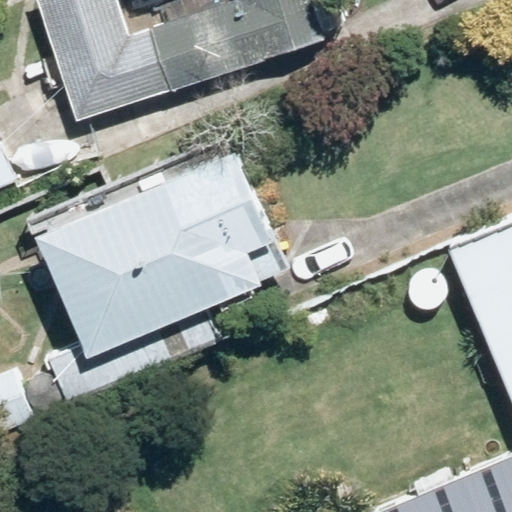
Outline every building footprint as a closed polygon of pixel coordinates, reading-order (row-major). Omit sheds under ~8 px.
[(181,88),(161,28),(138,36),(126,0),(52,0),(91,118),(181,88)] [(181,88),(334,38),(321,0),(244,0),(161,28),(181,88)] [(0,188),(27,177),(0,113),(0,188)] [(79,402),(230,337),(219,309),(280,282),(277,278),(305,267),(255,150),(55,237),(96,331),(55,348),(79,402)] [(511,459),(388,511),(511,511),(511,229),(465,250),(511,358),(511,459)] [(0,375),(0,433),(40,416),(20,367),(0,375)]
